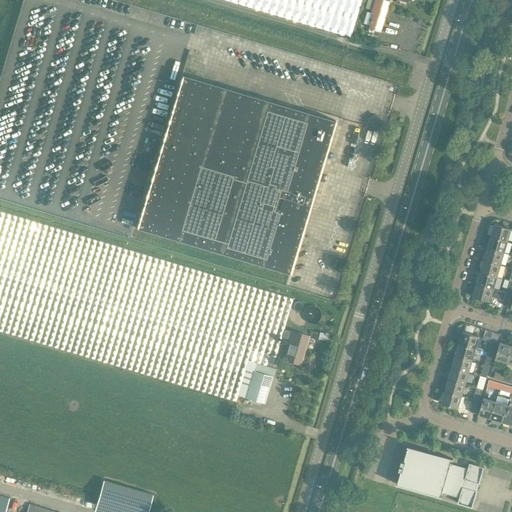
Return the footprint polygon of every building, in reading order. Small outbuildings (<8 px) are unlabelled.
[(225,0),(350,37),(361,0),(225,0)] [(380,32),(389,1),(386,0),(373,0),(370,12),(373,13),(368,28),(380,32)] [(377,41),(379,36),(369,33),(367,38),(377,41)] [(182,75),(136,228),(289,274),(335,121),(182,75)] [(237,396),(246,398),(256,363),(272,368),(292,299),(0,212),(0,331),(235,402),(237,396)] [(491,236),(508,241),(511,229),(495,224),(491,236)] [(508,241),(491,236),(487,248),(504,253),(508,241)] [(504,253),(487,248),(484,260),(501,265),(502,261),(504,261),(506,260),(508,254),(504,253)] [(484,260),(480,271),(502,278),(503,274),(498,273),(499,271),(501,265),(484,260)] [(502,278),(480,271),(477,284),(494,289),(497,277),(502,279),(502,278)] [(494,289),(477,284),(473,295),(490,301),(491,297),(503,301),(502,305),(508,307),(511,294),(506,292),(506,293),(494,289)] [(300,365),(308,337),(293,332),(284,360),(300,365)] [(319,336),(318,339),(327,341),(328,336),(323,335),(323,333),(319,332),(319,336)] [(459,343),(476,349),(479,337),(463,332),(459,343)] [(488,352),(493,354),(497,342),(491,340),(488,352)] [(476,349),(459,343),(455,355),(472,360),(476,349)] [(507,363),(511,346),(500,343),(495,359),(507,363)] [(493,354),(488,352),(484,364),(490,366),(493,354)] [(472,360),(455,355),(452,367),(468,372),(472,360)] [(275,369),(272,368),(256,363),(246,398),(265,403),(275,369)] [(490,366),(484,364),(481,376),(486,378),(490,366)] [(448,379),(465,384),(468,372),(452,367),(448,379)] [(502,381),(504,375),(495,372),(493,378),(502,381)] [(486,378),(481,376),(477,388),(483,390),(486,378)] [(465,384),(448,379),(445,391),(461,396),(465,384)] [(499,390),(501,384),(489,380),(487,386),(499,390)] [(511,393),(511,388),(511,387),(501,384),(499,390),(511,393)] [(483,390),(477,388),(474,400),(479,401),(483,390)] [(461,396),(445,391),(441,403),(457,408),(461,396)] [(490,418),(496,401),(483,398),(478,414),(490,418)] [(479,401),(474,400),(470,412),(475,414),(479,401)] [(496,401),(490,418),(502,422),(507,405),(496,401)] [(511,424),(511,406),(507,405),(502,422),(511,424)] [(402,470),(398,484),(441,497),(442,492),(460,497),(458,503),(472,507),(477,491),(476,491),(478,483),(479,483),(484,467),(470,463),(468,469),(451,464),(452,459),(409,446),(405,461),(402,460),(401,463),(403,464),(403,466),(400,465),(399,469),(402,470)] [(96,511),(148,511),(153,495),(105,481),(96,511)] [(0,511),(4,511),(9,498),(0,495),(0,511)]
